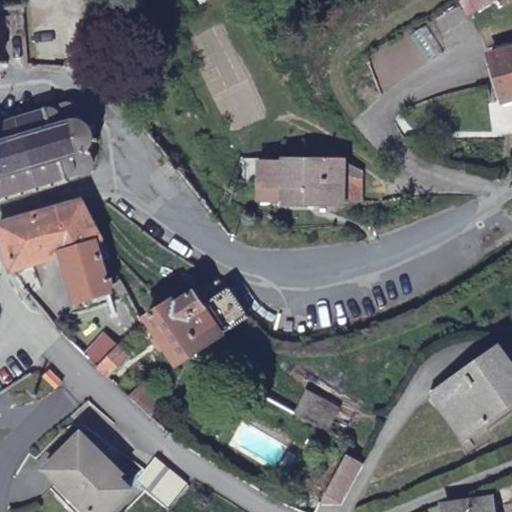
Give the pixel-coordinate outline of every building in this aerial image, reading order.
[(11,40),(30,40),(26,5),(10,6),(11,40)] [(511,43),(491,48),(498,93),(511,90),(511,43)] [(0,197),(2,197),(3,199),(8,198),(7,195),(18,192),(19,195),(24,194),(23,190),(34,188),(34,191),(38,190),(37,186),(49,183),(50,186),(54,185),(53,182),(64,178),(66,182),(70,181),(69,178),(92,171),(95,168),(96,164),(92,155),(95,152),(92,151),(94,142),(100,142),(100,137),(95,137),(93,128),(96,125),(94,122),(90,125),(83,120),(83,116),(80,115),(80,109),(77,105),(72,103),(66,103),(49,109),(48,105),(44,106),(45,110),(33,113),(32,110),(28,111),(29,115),(18,118),(17,115),(13,116),(14,119),(3,122),(2,119),(0,119),(0,197)] [(272,180),(272,195),(328,196),(328,150),(272,149),(271,153),(245,154),(246,181),(272,180)] [(0,224),(0,225),(13,269),(63,255),(77,302),(113,292),(99,244),(105,242),(82,200),(0,224)] [(230,286),(216,278),(177,304),(174,299),(171,301),(165,305),(149,317),(162,337),(155,341),(160,348),(167,344),(180,363),(250,317),(230,286)] [(133,296),(125,282),(119,284),(124,298),(133,296)] [(165,305),(171,301),(166,295),(161,298),(165,305)] [(98,365),(120,344),(107,331),(85,353),(98,365)] [(98,365),(110,376),(131,355),(120,344),(98,365)] [(511,408),(511,372),(500,354),(468,376),(472,387),(444,405),(467,439),(511,408)] [(49,370),(43,377),(56,389),(62,382),(49,370)] [(132,397),(147,411),(158,400),(143,386),(132,397)] [(153,458),(133,439),(122,451),(141,470),(153,458)] [(83,440),(52,470),(75,493),(63,504),(71,511),(108,511),(132,490),(83,440)] [(327,496),(343,504),(365,465),(349,456),(327,496)] [(188,486),(157,459),(144,473),(136,481),(166,509),(188,486)]
